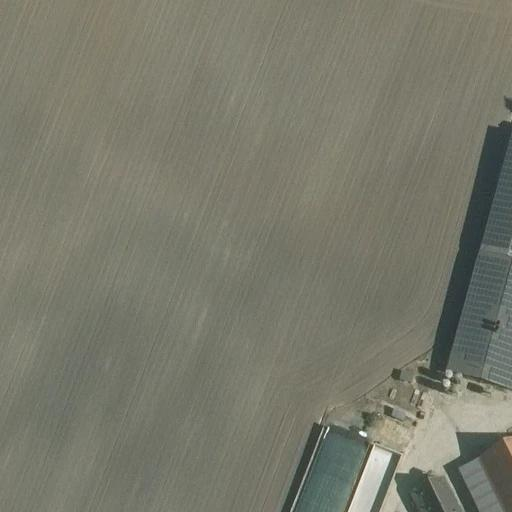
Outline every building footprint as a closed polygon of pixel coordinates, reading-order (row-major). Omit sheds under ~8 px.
[(446,381),(493,392),(511,315),(511,137),(507,136),(446,381)] [(511,315),(493,392),(511,397),(511,315)] [(407,447),(417,415),(388,405),(378,437),(407,447)] [(377,511),(395,451),(372,445),(352,511),(377,511)] [(511,511),(511,446),(475,464),(497,511),(511,511)] [(461,511),(442,470),(410,485),(422,511),(461,511)]
